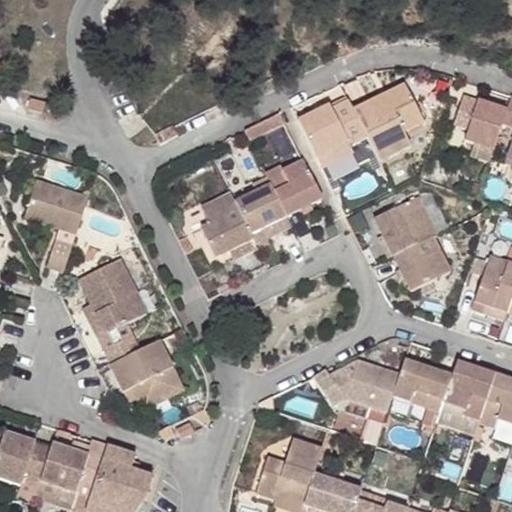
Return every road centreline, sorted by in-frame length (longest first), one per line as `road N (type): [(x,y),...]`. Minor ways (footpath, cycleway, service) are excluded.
road 1 (residential): [(511,86),(442,65),(359,61),(124,177)]
road 2 (residential): [(376,329),(375,299),(345,248),(197,318)]
road 3 (residential): [(49,327),(60,411),(214,475)]
road 4 (residential): [(376,329),(232,399)]
road 5 (residential): [(124,177),(197,318)]
road 6 (residential): [(98,0),(79,51),(86,96),(105,138)]
road 7 (residential): [(511,358),(400,326),(376,329)]
